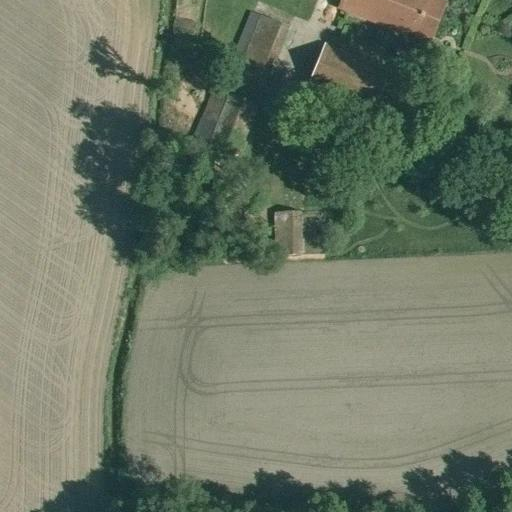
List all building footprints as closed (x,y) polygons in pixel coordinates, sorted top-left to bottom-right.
[(343,0),(339,9),(376,24),(402,35),(403,34),(429,44),(446,3),(437,0),(343,0)] [(251,12),(228,71),(237,75),(234,83),(261,94),(271,71),(247,61),(259,30),(277,37),(282,25),(251,12)] [(325,44),(307,86),(373,113),(391,70),(325,44)] [(214,89),(191,145),(234,162),(256,108),(256,107),(214,89)] [(275,213),(275,256),(300,255),(299,212),(275,213)]
